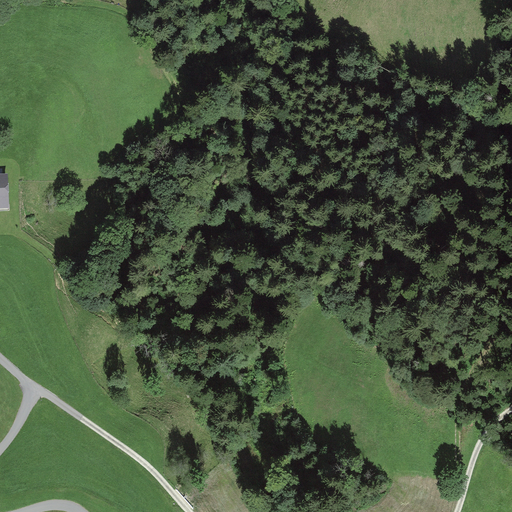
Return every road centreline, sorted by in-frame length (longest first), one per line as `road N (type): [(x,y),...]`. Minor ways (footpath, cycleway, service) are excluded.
road 1 (track): [(34,387),(144,462),(189,511)]
road 2 (track): [(463,494),(459,396),(511,311)]
road 3 (track): [(458,511),(480,445),(511,408)]
